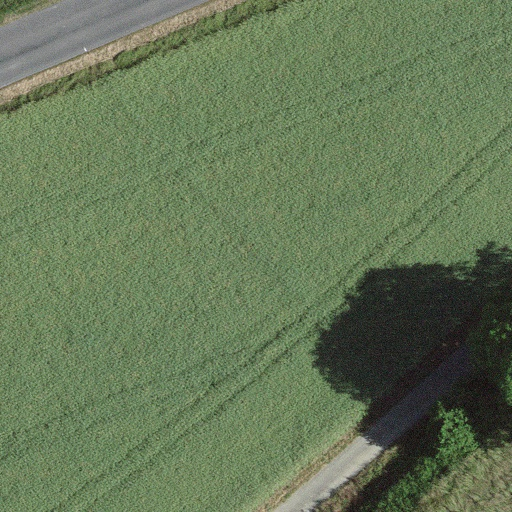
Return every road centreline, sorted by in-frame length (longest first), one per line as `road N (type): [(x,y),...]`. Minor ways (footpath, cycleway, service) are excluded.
road 1 (track): [(511,316),(293,511)]
road 2 (tertiary): [(0,58),(139,0)]
